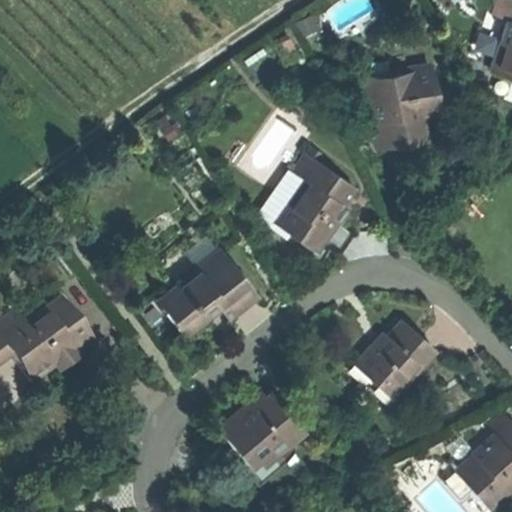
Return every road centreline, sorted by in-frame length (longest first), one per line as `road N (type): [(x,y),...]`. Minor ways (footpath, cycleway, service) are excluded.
road 1 (residential): [(511,376),(445,301),(409,280),(387,273),(336,286),(163,424),(149,463),(151,511)]
road 2 (track): [(292,0),(0,200)]
